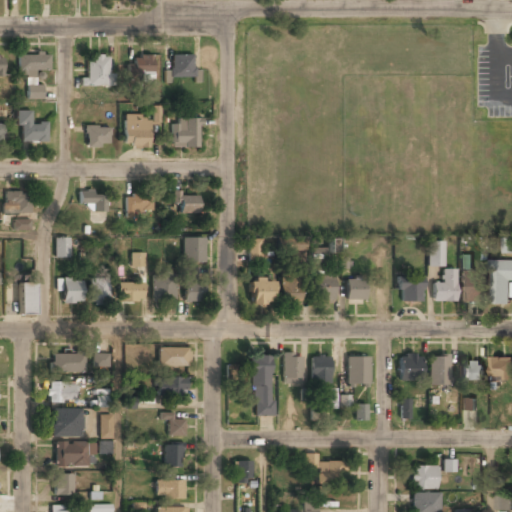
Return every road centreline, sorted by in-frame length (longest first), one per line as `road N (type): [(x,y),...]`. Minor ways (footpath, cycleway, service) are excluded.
road 1 (residential): [(511,10),(226,11),(152,26),(0,27)]
road 2 (residential): [(226,330),(226,11)]
road 3 (residential): [(65,27),(64,171),(43,244),(43,330)]
road 4 (residential): [(511,329),(226,330)]
road 5 (residential): [(227,168),(0,171)]
road 6 (residential): [(212,330),(0,330)]
road 7 (residential): [(121,330),(118,511)]
road 8 (residential): [(23,330),(22,511)]
road 9 (residential): [(212,330),(212,511)]
road 10 (residential): [(379,440),(212,441)]
road 11 (residential): [(511,438),(383,440)]
